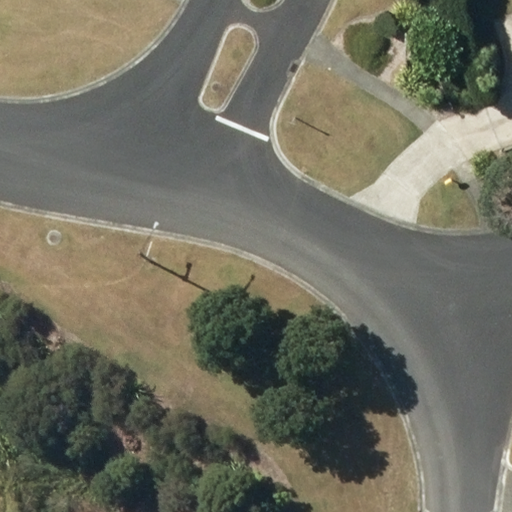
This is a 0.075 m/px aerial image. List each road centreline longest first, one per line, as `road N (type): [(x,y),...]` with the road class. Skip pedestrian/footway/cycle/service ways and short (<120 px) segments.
road 1 (residential): [(218,196),(312,231),(375,272),(419,319)]
road 2 (residential): [(304,0),(250,105),(218,196)]
road 3 (residential): [(419,319),(449,369),(460,431),(458,511)]
road 4 (residential): [(135,175),(211,0)]
road 5 (residential): [(0,146),(135,175)]
